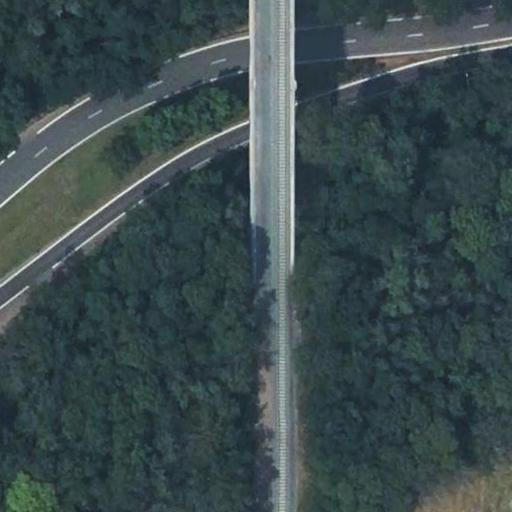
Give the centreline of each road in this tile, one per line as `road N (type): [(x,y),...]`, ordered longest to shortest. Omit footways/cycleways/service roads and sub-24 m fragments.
road 1 (primary): [(0,299),(126,202),(238,132),(364,88),(511,52)]
road 2 (primary): [(511,24),(209,60),(92,115),(0,185)]
